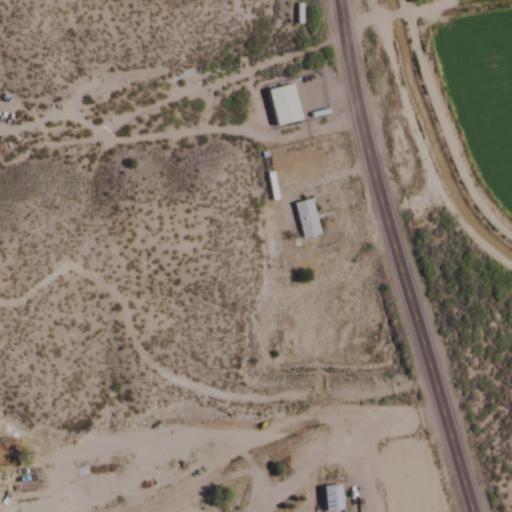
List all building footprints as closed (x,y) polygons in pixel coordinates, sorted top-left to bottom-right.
[(298,121),(288,84),(262,90),(272,127),(298,121)] [(316,234),(306,199),(289,204),(299,239),(316,234)] [(348,302),(337,301),(332,348),(343,349),(348,302)] [(268,365),(278,368),(296,324),(285,320),(268,365)] [(337,487),(320,487),(320,511),(337,511),(337,487)]
